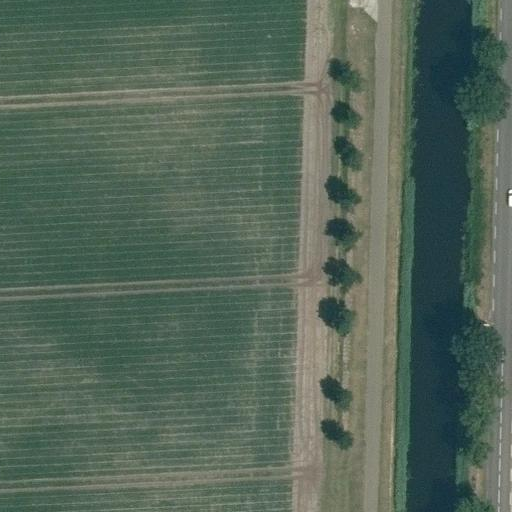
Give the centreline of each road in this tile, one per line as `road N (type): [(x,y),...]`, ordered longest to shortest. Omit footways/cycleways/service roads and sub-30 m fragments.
road 1 (unclassified): [(369,511),(383,0)]
road 2 (secondary): [(497,511),(510,0)]
